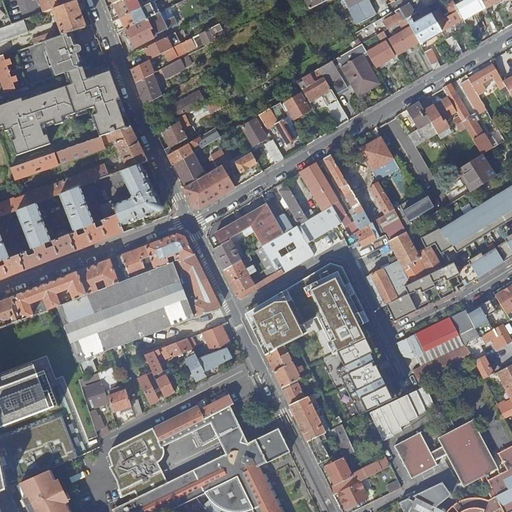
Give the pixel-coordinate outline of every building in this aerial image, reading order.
[(73,0),(40,0),(45,12),(54,9),(74,2),(73,0)] [(120,0),(113,4),(117,11),(120,18),(141,8),(139,5),(146,2),(145,0),(141,0),(138,2),(136,0),(120,0)] [(305,0),(310,9),(329,0),(305,0)] [(344,0),(341,0),(340,1),(345,10),(349,8),(344,0)] [(465,0),(459,4),(457,2),(454,4),(463,20),(465,24),(473,19),(472,17),(485,9),(480,0),(465,0)] [(480,0),(485,9),(500,0),(480,0)] [(76,1),(74,2),(54,9),(63,34),(72,31),(86,26),(76,1)] [(141,8),(120,18),(126,30),(160,13),(154,2),(141,8)] [(454,4),(453,2),(445,6),(449,13),(435,21),(442,32),(463,20),(454,4)] [(408,4),(400,9),(401,12),(387,21),(391,28),(406,19),(410,17),(414,14),(408,4)] [(376,18),(377,6),(353,6),(353,18),(376,18)] [(432,15),(428,7),(420,11),(425,19),(432,15)] [(170,8),(160,13),(126,30),(135,47),(157,36),(157,35),(178,24),(170,8)] [(435,21),(432,15),(425,19),(423,20),(427,27),(421,29),(418,24),(415,26),(410,17),(406,19),(411,28),(419,43),(422,49),(424,47),(422,43),(442,32),(435,21)] [(24,19),(12,23),(0,27),(0,41),(32,30),(30,25),(27,26),(24,19)] [(164,53),(169,62),(196,48),(205,43),(206,46),(225,35),(221,27),(224,26),(223,24),(225,23),(224,21),(216,26),(209,29),(185,41),(180,44),(164,53)] [(370,32),(374,38),(377,36),(381,34),(378,28),(370,32)] [(394,37),(389,40),(397,56),(419,43),(411,28),(403,32),(407,38),(397,44),(394,37)] [(63,34),(54,37),(43,41),(57,76),(64,73),(82,67),(81,64),(80,65),(79,63),(83,61),(80,53),(81,52),(81,50),(81,49),(81,47),(80,46),(78,45),(77,45),(72,31),(63,34)] [(54,37),(52,32),(32,39),(34,44),(43,41),(54,37)] [(381,34),(377,36),(380,41),(387,37),(384,32),(381,34)] [(407,38),(403,32),(394,37),(397,44),(407,38)] [(180,44),(175,33),(138,52),(140,54),(146,51),(150,60),(151,59),(164,53),(180,44)] [(453,36),(446,40),(453,53),(461,49),(453,36)] [(386,42),(367,53),(376,68),(395,57),(386,42)] [(322,74),(324,78),(335,97),(348,89),(335,68),(340,65),(353,88),(364,83),(368,91),(379,85),(362,56),(367,53),(362,44),(319,69),(322,74)] [(431,49),(424,53),(432,66),(438,63),(431,49)] [(4,55),(0,55),(0,80),(5,94),(16,89),(14,82),(19,80),(17,75),(12,77),(7,65),(13,63),(11,58),(6,60),(4,55)] [(181,59),(159,70),(161,74),(163,72),(166,78),(186,68),(181,59)] [(138,66),(130,70),(135,83),(153,74),(152,71),(148,61),(138,66)] [(242,70),(246,76),(257,70),(253,64),(242,70)] [(506,86),(503,82),(493,65),(469,80),(474,89),(492,78),(500,90),(506,86)] [(110,71),(87,79),(83,67),(82,67),(64,73),(68,86),(21,103),(20,99),(0,106),(0,128),(4,127),(5,130),(8,129),(17,154),(52,141),(49,133),(45,135),(41,123),(54,118),(56,123),(63,121),(61,116),(94,104),(97,111),(92,113),(101,136),(126,127),(121,113),(126,112),(110,71)] [(153,74),(135,83),(144,106),(162,96),(153,74)] [(310,75),(297,82),(303,93),(308,101),(322,94),(323,95),(324,98),(326,97),(330,105),(337,101),(335,97),(324,78),(315,83),(310,75)] [(506,86),(511,97),(511,77),(503,82),(506,86)] [(479,110),(485,107),(474,89),(469,80),(461,84),(475,109),(478,107),(479,110)] [(279,92),(272,81),(267,84),(274,95),(275,94),(279,92)] [(364,83),(353,88),(358,97),(368,91),(364,83)] [(450,85),(443,89),(448,98),(457,112),(459,116),(466,128),(482,155),(505,141),(489,114),(483,118),(491,131),(492,131),(496,138),(488,143),(477,122),(479,121),(477,116),(471,119),(450,85)] [(196,108),(205,103),(199,92),(190,96),(191,98),(169,110),(174,120),(196,108)] [(310,110),(313,109),(309,103),(308,101),(303,93),(301,94),(310,110)] [(310,110),(301,94),(285,103),(294,120),(311,111),(310,110)] [(322,94),(308,101),(309,103),(323,95),(322,94)] [(226,104),(221,95),(205,103),(210,113),(226,104)] [(448,98),(424,112),(438,134),(444,145),(455,138),(448,127),(446,128),(442,121),(457,112),(448,98)] [(258,115),(267,130),(275,125),(287,145),(301,137),(280,103),(258,115)] [(419,130),(409,135),(416,147),(438,134),(424,112),(419,103),(407,110),(411,117),(408,118),(412,125),(415,123),(419,130)] [(162,132),(170,147),(170,149),(178,145),(187,140),(182,128),(190,125),(184,115),(175,120),(177,124),(162,132)] [(466,128),(459,116),(454,118),(461,131),(466,128)] [(241,126),(237,128),(240,134),(244,131),(253,146),(267,138),(256,120),(242,128),(241,126)] [(148,161),(131,126),(126,127),(101,136),(11,168),(15,180),(44,170),(105,148),(104,144),(113,140),(127,168),(140,163),(148,161)] [(208,133),(199,138),(204,147),(213,142),(208,133)] [(381,137),(360,149),(372,171),(394,159),(381,137)] [(180,149),(167,156),(172,165),(174,164),(193,153),(191,149),(199,145),(195,140),(180,149)] [(264,145),(275,164),(284,159),(273,140),(264,145)] [(170,147),(164,150),(167,156),(180,149),(178,145),(170,149),(170,147)] [(349,163),(341,149),(331,155),(339,168),(349,163)] [(198,150),(193,153),(198,163),(203,160),(198,150)] [(210,157),(217,169),(221,167),(222,166),(229,162),(222,150),(210,157)] [(250,150),(233,160),(236,164),(241,173),(257,163),(250,150)] [(193,153),(174,164),(186,187),(205,176),(198,163),(193,153)] [(355,222),(361,230),(371,223),(362,207),(339,168),(331,155),(324,159),(357,216),(353,218),(355,222)] [(482,155),(460,169),(474,190),(495,177),(482,155)] [(232,167),(229,162),(222,166),(225,171),(232,167)] [(161,206),(140,163),(127,168),(120,171),(132,195),(131,198),(114,205),(112,201),(100,205),(105,219),(117,215),(121,226),(160,211),(161,206)] [(332,206),(342,223),(343,225),(348,223),(346,215),(316,164),(309,168),(332,206)] [(83,185),(109,175),(108,172),(105,165),(80,175),(83,185)] [(186,187),(183,189),(192,207),(199,210),(236,188),(229,178),(228,175),(225,171),(222,166),(221,167),(217,169),(211,173),(205,176),(186,187)] [(309,168),(301,173),(324,211),(332,206),(309,168)] [(457,170),(471,192),(473,191),(474,190),(460,169),(458,170),(457,170)] [(80,186),(83,185),(80,175),(48,187),(52,197),(60,194),(80,186)] [(293,178),(285,182),(307,221),(315,216),(293,178)] [(291,227),(275,200),(267,205),(284,234),(307,221),(285,182),(277,187),(298,223),(291,227)] [(386,215),(394,210),(379,183),(370,189),(375,197),(372,199),(377,207),(380,206),(384,212),(385,215),(386,215)] [(60,194),(75,231),(78,230),(84,228),(95,224),(80,186),(60,194)] [(511,186),(440,231),(437,226),(428,231),(435,244),(440,253),(452,246),(456,253),(511,218),(511,186)] [(37,203),(52,197),(48,187),(25,196),(29,205),(37,203)] [(275,200),(270,191),(262,195),(262,196),(267,205),(275,200)] [(0,216),(17,210),(29,205),(25,196),(14,200),(13,198),(0,203),(0,216)] [(434,208),(427,197),(403,211),(400,206),(394,210),(406,231),(412,228),(409,222),(434,208)] [(31,249),(33,248),(46,243),(52,241),(37,203),(29,205),(17,210),(31,249)] [(369,203),(362,207),(371,223),(375,221),(379,219),(377,216),(369,203)] [(284,234),(267,205),(238,222),(244,232),(251,227),(263,247),(284,234)] [(307,221),(284,234),(263,247),(276,271),(277,272),(279,277),(284,274),(281,270),(312,252),(307,244),(342,223),(332,206),(324,211),(315,216),(307,221)] [(399,261),(364,279),(379,308),(386,305),(407,294),(404,287),(418,280),(409,264),(420,259),(418,254),(406,231),(394,210),(386,215),(398,238),(390,242),(399,261)] [(76,251),(124,233),(121,226),(117,215),(105,219),(102,221),(103,225),(97,228),(96,223),(95,224),(84,228),(86,232),(79,235),(78,230),(75,231),(69,234),(76,251)] [(387,235),(390,242),(398,238),(386,215),(385,215),(382,217),(383,221),(377,224),(375,221),(371,223),(361,230),(356,233),(358,237),(382,225),(387,235)] [(244,232),(238,222),(216,235),(222,245),(231,240),(244,232)] [(345,228),(347,231),(351,237),(356,233),(361,230),(355,222),(345,228)] [(363,247),(387,235),(382,225),(358,237),(363,247)] [(57,239),(69,234),(68,231),(63,229),(59,231),(56,236),(57,239)] [(342,234),(344,238),(345,240),(351,237),(347,231),(342,234)] [(24,271),(76,251),(69,234),(57,239),(52,241),(54,246),(48,248),(46,243),(33,248),(35,253),(28,256),(27,251),(18,255),(24,271)] [(171,236),(146,246),(150,257),(154,269),(168,264),(166,258),(173,256),(175,261),(193,254),(185,237),(177,234),(171,236)] [(501,245),(508,256),(511,253),(511,234),(505,239),(507,242),(501,245)] [(0,261),(4,260),(9,258),(0,235),(0,261)] [(222,245),(213,250),(218,260),(223,271),(241,261),(241,260),(231,240),(222,245)] [(435,244),(418,254),(420,259),(409,264),(418,280),(447,266),(440,253),(435,244)] [(501,245),(499,247),(506,258),(508,256),(501,245)] [(146,246),(117,257),(120,265),(125,264),(131,278),(146,272),(142,260),(150,257),(146,246)] [(276,271),(263,247),(256,252),(268,275),(276,271)] [(453,263),(447,266),(418,280),(404,287),(407,294),(386,305),(394,322),(416,311),(416,310),(419,309),(419,310),(441,300),(440,299),(443,297),(444,298),(451,295),(455,293),(454,292),(461,289),(465,286),(464,284),(470,280),(468,278),(474,274),(475,277),(487,269),(485,267),(491,264),(492,266),(506,258),(499,247),(484,256),(482,253),(468,261),(470,264),(458,272),(453,263)] [(85,296),(56,307),(70,343),(77,362),(78,362),(107,351),(130,342),(143,337),(172,326),(220,308),(193,254),(175,261),(173,262),(169,264),(168,264),(154,269),(146,272),(131,278),(126,280),(119,283),(85,296)] [(0,280),(24,271),(18,255),(9,258),(4,260),(6,264),(0,267),(0,280)] [(76,272),(85,296),(119,283),(110,259),(76,272)] [(241,261),(223,271),(226,277),(232,288),(236,296),(241,300),(279,277),(277,272),(254,285),(249,277),(256,273),(254,269),(247,273),(241,261)] [(257,340),(266,356),(277,350),(277,349),(284,346),(314,330),(330,356),(346,349),(366,339),(375,335),(373,330),(361,305),(347,278),(340,269),(329,265),(293,286),(282,293),(265,303),(244,315),(247,320),(257,340)] [(42,312),(56,307),(85,296),(76,272),(13,297),(21,320),(23,319),(33,316),(29,304),(33,302),(35,309),(41,307),(42,312)] [(496,297),(506,314),(511,310),(511,287),(511,288),(511,290),(511,291),(506,295),(504,292),(496,297)] [(13,297),(0,301),(0,328),(5,326),(3,321),(11,318),(13,323),(21,320),(13,297)] [(490,301),(467,314),(480,337),(493,330),(486,318),(496,312),(490,301)] [(226,321),(220,308),(172,326),(175,333),(178,339),(193,333),(192,328),(204,323),(206,328),(226,321)] [(396,344),(403,358),(409,359),(414,357),(458,336),(465,346),(466,345),(476,340),(480,337),(467,314),(465,310),(396,344)] [(227,323),(226,321),(206,328),(207,331),(221,325),(227,323)] [(221,325),(207,331),(203,332),(211,350),(230,343),(221,325)] [(480,337),(476,340),(479,347),(480,346),(491,340),(496,348),(503,347),(511,342),(502,325),(493,330),(480,337)] [(395,375),(375,335),(366,339),(346,349),(330,356),(308,367),(311,374),(320,392),(322,396),(329,392),(343,386),(338,375),(353,368),(357,379),(379,368),(385,380),(395,375)] [(194,336),(187,339),(190,345),(197,343),(194,336)] [(458,336),(414,357),(420,367),(465,346),(458,336)] [(187,339),(179,342),(160,349),(165,359),(192,349),(190,345),(187,339)] [(466,345),(474,361),(484,357),(486,356),(480,346),(479,347),(476,340),(466,345)] [(511,343),(488,354),(491,361),(496,370),(511,363),(511,343)] [(413,371),(420,387),(474,361),(466,345),(465,346),(420,367),(413,371)] [(301,367),(298,368),(297,366),(295,367),(288,353),(284,346),(277,349),(277,350),(266,356),(274,373),(273,373),(281,389),(297,381),(301,379),(298,374),(304,371),(301,367)] [(232,357),(227,347),(198,359),(204,372),(232,357)] [(157,350),(144,355),(150,367),(154,375),(163,371),(155,356),(158,354),(157,350)] [(204,372),(198,359),(194,352),(191,354),(193,358),(187,362),(197,381),(207,376),(204,372)] [(484,357),(474,361),(484,379),(493,375),(484,357)] [(511,364),(497,373),(511,400),(501,405),(500,403),(497,405),(505,419),(511,415),(511,364)] [(0,491),(20,483),(47,470),(77,457),(61,416),(0,439),(0,427),(57,406),(51,389),(44,392),(37,374),(33,365),(0,377),(0,491)] [(160,387),(154,375),(150,367),(136,376),(151,404),(159,400),(155,393),(154,391),(160,387)] [(98,372),(101,381),(112,377),(109,369),(98,372)] [(169,369),(163,371),(154,375),(160,387),(161,390),(165,397),(175,392),(167,375),(171,373),(169,369)] [(44,371),(37,374),(44,392),(51,389),(44,371)] [(81,384),(81,385),(91,382),(89,376),(85,378),(79,380),(81,384)] [(298,383),(297,381),(281,389),(282,391),(298,383)] [(95,407),(109,402),(102,382),(85,388),(89,399),(92,398),(95,407)] [(290,406),(306,399),(298,383),(282,391),(290,406)] [(425,387),(369,412),(383,442),(394,437),(394,435),(403,431),(401,427),(409,423),(408,421),(418,417),(417,415),(426,411),(425,408),(433,404),(425,387)] [(123,408),(127,421),(134,418),(130,403),(125,390),(108,397),(113,412),(123,408)] [(338,427),(336,423),(328,428),(314,399),(322,396),(320,392),(306,399),(290,406),(307,442),(324,434),(331,431),(338,427)] [(328,408),(335,404),(329,392),(322,396),(328,408)] [(197,403),(198,405),(204,418),(230,406),(233,404),(229,395),(207,406),(204,399),(197,403)] [(130,403),(134,418),(141,414),(137,401),(130,403)] [(340,415),(335,404),(328,408),(336,423),(338,427),(342,425),(363,414),(372,410),(368,401),(340,415)] [(185,411),(194,430),(201,445),(217,438),(240,426),(232,410),(230,406),(204,418),(198,405),(185,411)] [(92,419),(98,417),(95,410),(90,412),(92,419)] [(185,411),(153,428),(161,447),(194,430),(185,411)] [(96,431),(104,427),(99,417),(98,417),(92,419),(94,424),(96,431)] [(439,438),(443,446),(447,454),(464,487),(481,478),(488,474),(497,469),(471,421),(439,438)] [(342,425),(338,427),(331,431),(340,450),(344,451),(347,456),(355,452),(342,425)] [(282,511),(260,465),(268,461),(268,462),(290,451),(279,428),(249,442),(241,426),(240,426),(217,438),(225,454),(166,482),(137,496),(131,499),(123,504),(114,511),(164,511),(196,497),(205,493),(209,500),(202,505),(205,510),(208,511),(219,511),(221,509),(228,511),(245,511),(253,510),(253,511),(282,511)] [(112,465),(108,472),(121,497),(128,494),(134,490),(137,496),(166,482),(156,462),(159,461),(162,458),(163,454),(163,451),(161,447),(153,428),(108,450),(112,465)] [(447,454),(443,446),(430,453),(420,432),(395,445),(412,478),(437,465),(435,461),(447,454)] [(325,437),(324,434),(307,442),(318,464),(330,458),(324,446),(321,440),(323,438),(325,437)] [(511,511),(511,445),(498,453),(507,470),(487,480),(486,478),(489,476),(488,474),(481,478),(491,499),(487,500),(480,498),(474,498),(466,499),(458,502),(452,506),(448,510),(446,511),(511,511)] [(391,466),(386,458),(351,475),(344,461),(349,459),(350,461),(357,458),(355,452),(347,456),(326,466),(335,485),(330,488),(333,495),(338,493),(360,482),(391,466)] [(53,482),(47,470),(20,483),(26,496),(22,498),(27,509),(63,492),(57,480),(53,482)] [(368,497),(360,482),(338,493),(346,509),(368,497)] [(433,511),(431,511),(432,507),(435,508),(436,508),(451,495),(442,483),(412,497),(415,498),(413,502),(408,499),(400,503),(399,503),(403,511),(433,511)] [(134,490),(128,494),(131,499),(137,496),(134,490)] [(67,500),(63,492),(27,509),(28,511),(67,511),(63,502),(67,500)] [(205,493),(196,497),(198,501),(202,505),(209,500),(205,493)]
